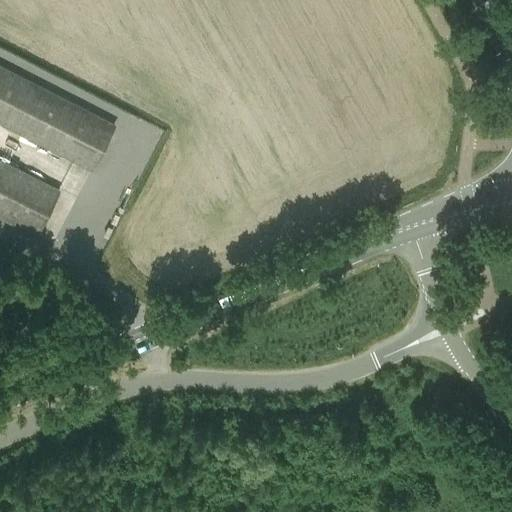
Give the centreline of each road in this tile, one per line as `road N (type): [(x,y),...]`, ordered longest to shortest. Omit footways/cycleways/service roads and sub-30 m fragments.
road 1 (unclassified): [(0,437),(143,384),(318,380),(448,329)]
road 2 (secondary): [(0,400),(410,226)]
